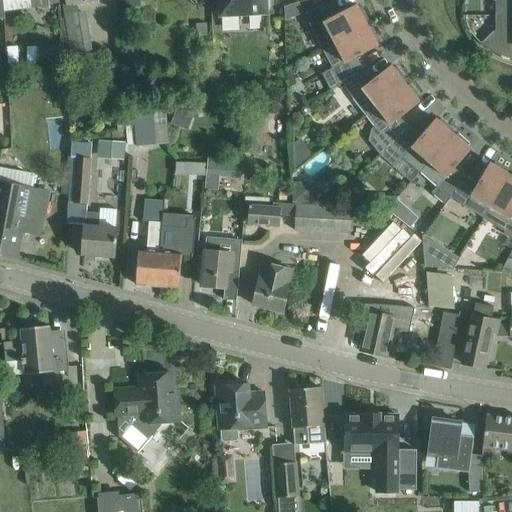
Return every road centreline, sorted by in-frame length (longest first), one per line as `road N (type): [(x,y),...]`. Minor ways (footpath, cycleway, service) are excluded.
road 1 (unclassified): [(511,397),(355,368),(0,275)]
road 2 (residential): [(511,126),(449,73),(399,0)]
